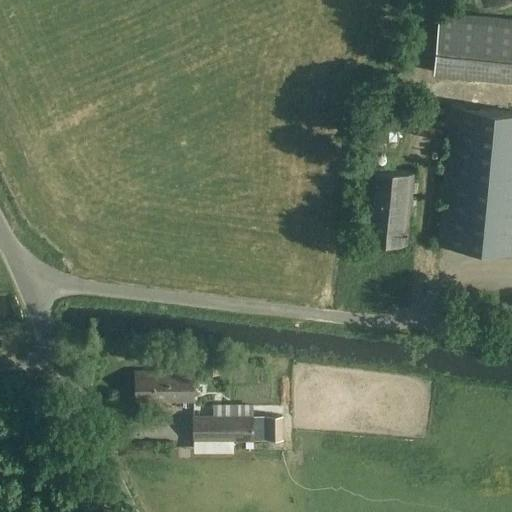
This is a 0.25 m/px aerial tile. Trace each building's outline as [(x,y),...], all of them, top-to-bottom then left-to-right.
[(433,72),(511,79),(511,19),(438,12),(433,72)] [(511,254),(511,113),(451,108),(438,247),(511,254)] [(363,238),(404,243),(411,174),(370,170),(363,238)] [(212,365),(212,376),(230,376),(230,365),(212,365)] [(193,401),(193,371),(135,371),(135,401),(193,401)] [(193,415),(193,440),(252,440),(253,416),(193,415)] [(267,440),(283,440),(282,416),(266,416),(267,440)]
